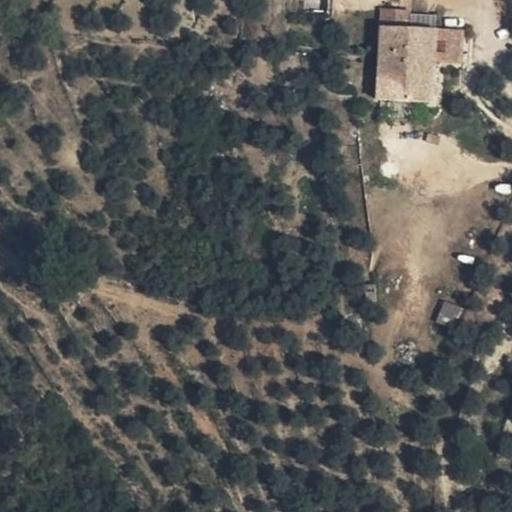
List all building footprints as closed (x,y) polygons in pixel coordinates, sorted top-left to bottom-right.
[(381,7),(379,48),(410,49),(410,44),(410,35),(435,37),(435,28),(405,26),(406,9),(381,7)] [(459,64),(459,29),(435,28),(435,37),(410,35),(410,44),(431,45),(432,62),(459,64)] [(408,102),(431,103),(431,89),(441,89),(441,76),(431,75),(432,62),(431,45),(410,44),(410,49),(410,59),(408,102)] [(379,48),(379,54),(410,59),(410,49),(379,48)] [(410,59),(379,54),(377,101),(408,102),(410,59)]
